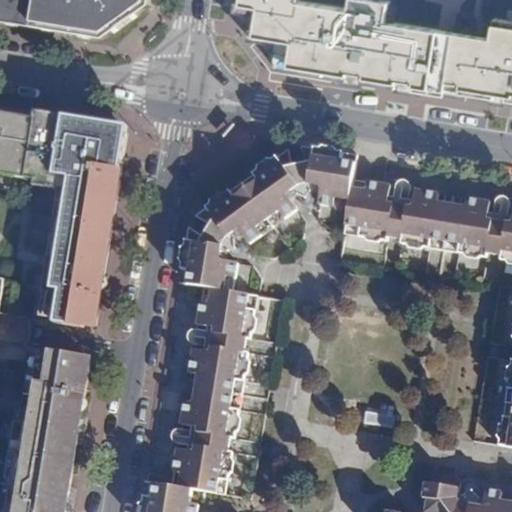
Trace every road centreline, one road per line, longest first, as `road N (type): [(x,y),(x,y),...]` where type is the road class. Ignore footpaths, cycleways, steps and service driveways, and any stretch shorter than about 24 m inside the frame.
road 1 (residential): [(112,511),(180,94)]
road 2 (residential): [(180,94),(511,148)]
road 3 (residential): [(0,65),(180,94)]
